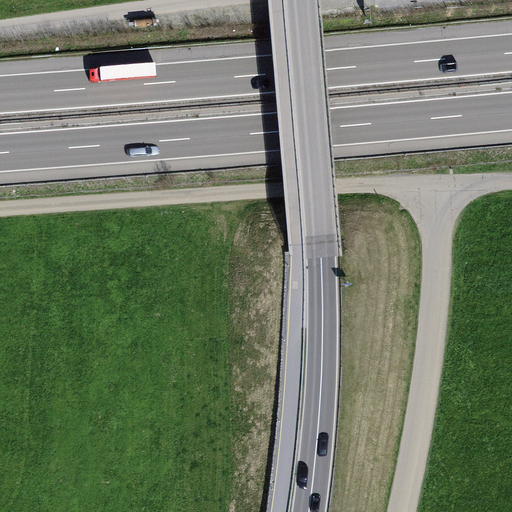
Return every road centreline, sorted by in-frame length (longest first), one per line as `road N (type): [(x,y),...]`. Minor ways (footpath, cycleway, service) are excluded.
road 1 (motorway): [(0,154),(511,112)]
road 2 (motorway): [(511,52),(0,93)]
road 3 (secondary): [(300,0),(322,353),(309,511)]
road 4 (track): [(511,181),(0,208)]
road 5 (track): [(435,183),(430,339),(400,511)]
road 6 (unclassified): [(222,0),(0,30)]
